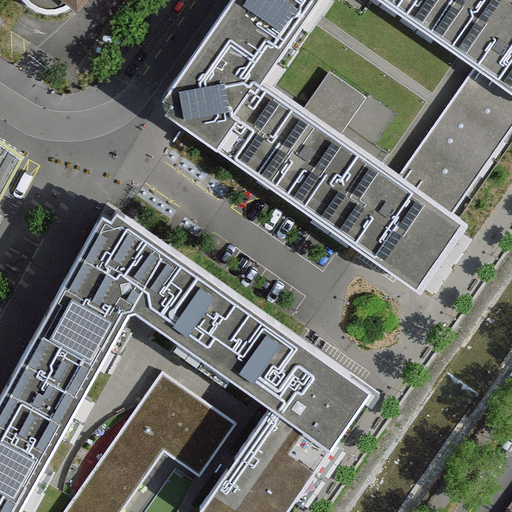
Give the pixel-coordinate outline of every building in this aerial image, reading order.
[(67,0),(77,8),(84,0),(67,0)] [(312,24),(327,0),(231,0),(205,37),(273,81),(312,24)] [(397,0),(419,15),(429,0),(397,0)] [(479,58),(511,11),(511,0),(429,0),(419,15),(479,58)] [(511,11),(479,58),(441,111),(491,147),(511,117),(511,11)] [(229,145),(273,81),(205,37),(166,94),(176,101),(172,107),(229,145)] [(297,195),(344,130),(366,97),(329,72),(307,104),(273,81),(229,145),(297,195)] [(491,147),(441,111),(400,169),(353,235),(403,271),(491,147)] [(386,159),(344,130),(297,195),(353,235),(400,169),(386,159)] [(0,180),(21,145),(0,131),(0,180)] [(81,282),(143,320),(180,265),(126,229),(123,234),(120,238),(110,232),(81,282)] [(143,320),(211,365),(247,310),(180,265),(143,320)] [(47,340),(111,378),(136,334),(143,320),(81,282),(73,295),(47,340)] [(211,365),(267,402),(303,348),(247,310),(211,365)] [(11,400),(76,438),(111,378),(47,340),(11,400)] [(267,402),(328,443),(364,388),(303,348),(267,402)] [(67,511),(123,511),(166,451),(200,474),(233,426),(162,377),(67,511)] [(0,418),(0,470),(42,495),(76,438),(11,400),(0,418)] [(207,511),(281,511),(328,443),(267,402),(198,505),(207,511)] [(0,511),(31,511),(42,495),(0,470),(0,511)]
